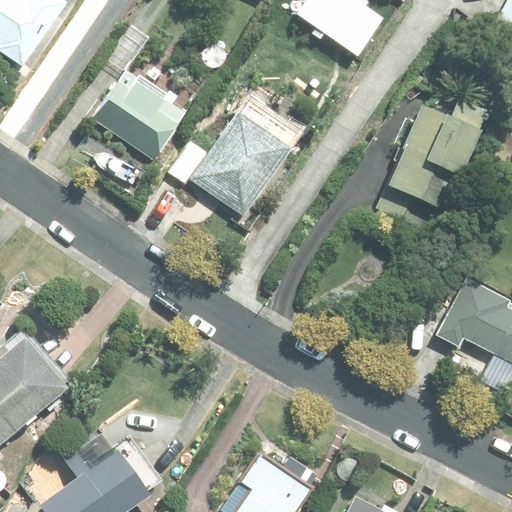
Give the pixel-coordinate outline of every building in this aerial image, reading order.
[(21,0),(0,0),(0,55),(24,73),(69,10),(55,0),(30,0),(28,5),(21,0)] [(511,0),(505,0),(486,35),(511,49),(511,0)] [(128,28),(105,63),(122,74),(89,123),(151,165),(182,119),(160,104),(164,100),(125,74),(147,41),(128,28)] [(200,64),(201,67),(204,71),(206,72),(209,73),(211,74),(214,75),(217,75),(219,74),(222,73),(224,72),(226,70),(228,68),(229,65),(230,63),(231,60),(231,57),(230,54),(229,52),(228,49),(226,47),(224,46),(222,44),(219,43),(217,43),(214,43),(211,43),(208,44),(206,45),(204,47),(202,49),(200,51),(199,53),(199,56),(199,59),(199,62),(200,64)] [(349,66),(331,54),(310,84),(327,97),(349,66)] [(396,159),(398,159),(373,211),(421,234),(431,213),(444,219),(453,203),(447,200),(474,145),(470,143),(481,122),(453,109),(444,128),(417,115),(396,159)] [(187,147),(165,178),(182,190),(185,185),(205,200),(201,205),(216,215),(220,209),(240,222),(285,157),(282,154),(287,146),(237,111),(205,160),(187,147)] [(511,276),(481,260),(472,278),(511,298),(511,276)] [(511,319),(500,314),(504,307),(461,286),(433,342),(455,353),(460,344),(511,370),(511,319)] [(0,452),(70,396),(65,389),(69,386),(26,332),(0,352),(0,452)] [(80,455),(66,465),(78,484),(41,510),(42,511),(136,511),(153,501),(121,454),(114,458),(110,452),(88,467),(80,455)] [(300,511),(314,493),(261,456),(221,511),(300,511)] [(386,511),(384,511),(383,511),(372,511),(357,503),(352,511),(386,511)]
